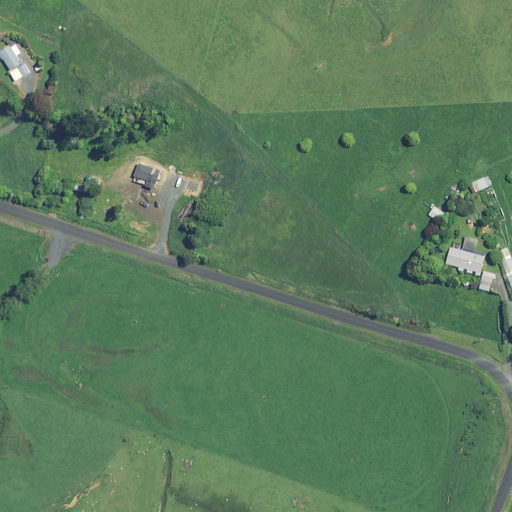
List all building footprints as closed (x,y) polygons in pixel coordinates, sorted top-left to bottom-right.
[(11,46),(0,52),(0,55),(3,61),(5,60),(12,70),(22,64),(18,56),(22,53),(17,44),(12,47),(11,46)] [(31,73),(25,64),(18,68),(24,77),(31,73)] [(489,176),(471,184),(475,194),(493,186),(489,176)] [(76,185),(74,190),(83,194),(85,188),(76,185)] [(443,218),(446,213),(436,207),(430,215),(437,220),(439,216),(443,218)] [(459,270),(480,276),(486,253),(476,251),(479,242),(466,239),(465,246),(453,243),(448,264),(460,267),(459,270)] [(511,257),(508,248),(499,252),(511,285),(511,257)] [(495,274),(484,271),(479,289),(490,292),(495,274)]
